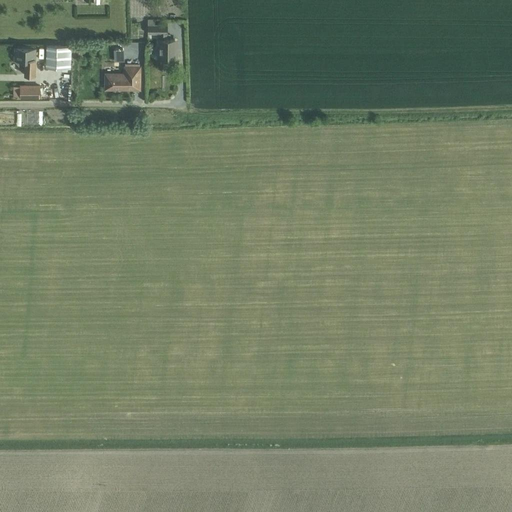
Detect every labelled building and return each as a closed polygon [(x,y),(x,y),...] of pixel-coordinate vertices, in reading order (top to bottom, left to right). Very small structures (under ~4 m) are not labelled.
[(166,32),(168,32),(168,24),(155,24),(155,20),(148,20),(148,32),(161,32),(161,38),(159,38),(159,57),(178,57),(177,37),(166,38),(166,32)] [(46,44),(45,67),(70,68),(71,46),(46,44)] [(14,60),(24,70),(24,73),(35,74),(36,48),(15,47),(14,60)] [(82,47),(74,47),(74,56),(82,56),(82,47)] [(105,86),(106,86),(112,86),(112,88),(112,91),(120,91),(120,88),(120,86),(132,86),(132,88),(138,88),(138,67),(124,67),(124,74),(105,74),(105,86)] [(29,85),(19,84),(19,98),(29,98),(29,85)]
